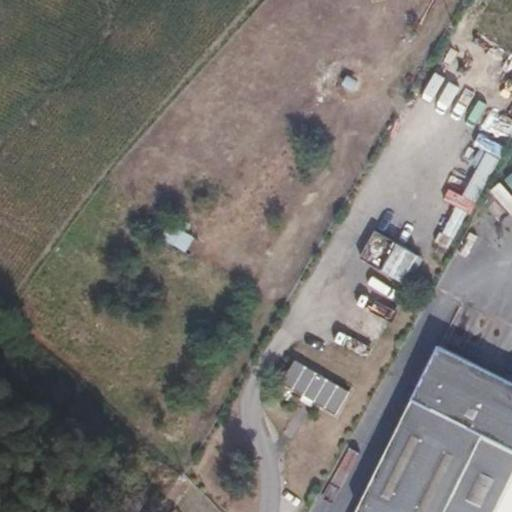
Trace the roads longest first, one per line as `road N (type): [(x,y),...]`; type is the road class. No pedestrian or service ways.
road 1 (track): [(160,464),(425,0)]
road 2 (track): [(0,321),(93,395),(201,511)]
